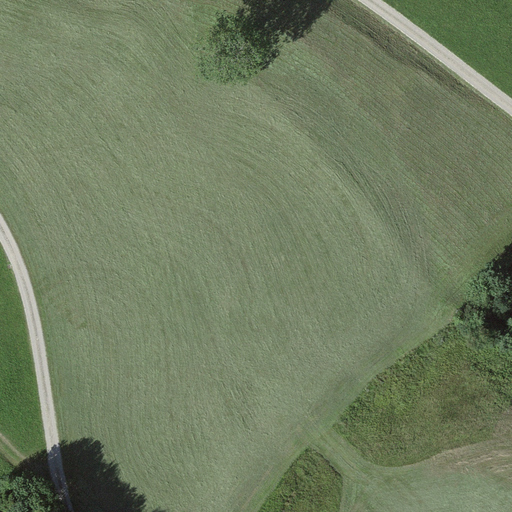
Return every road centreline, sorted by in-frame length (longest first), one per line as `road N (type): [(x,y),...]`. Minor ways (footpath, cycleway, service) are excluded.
road 1 (track): [(0,215),(36,321),(64,511)]
road 2 (track): [(511,108),(377,0)]
